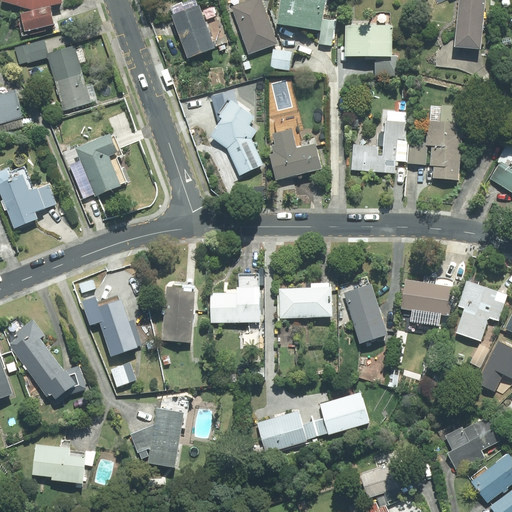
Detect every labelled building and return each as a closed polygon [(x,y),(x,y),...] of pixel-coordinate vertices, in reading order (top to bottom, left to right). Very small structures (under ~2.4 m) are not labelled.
[(4,0),(5,0),(37,10),(25,13),(30,31),(60,24),(56,6),(68,2),(67,0),(4,0)] [(234,0),(251,53),(281,44),(267,0),(234,0)] [(322,44),(334,45),(338,20),(327,19),(329,0),(287,0),(284,23),(324,29),(322,44)] [(487,47),(489,0),(462,0),(460,46),(487,47)] [(205,5),(176,15),(192,59),(220,49),(205,5)] [(366,60),(378,60),(377,76),(400,76),(400,56),(396,56),(396,26),(351,25),(350,56),(366,56),(366,60)] [(46,40),(17,48),(22,65),(50,57),(46,40)] [(90,86),(79,46),(51,54),(66,110),(101,101),(97,84),(90,86)] [(296,51),(275,49),(273,69),(294,71),(296,51)] [(0,133),(27,127),(25,120),(28,119),(21,92),(0,97),(0,133)] [(232,149),(242,175),(268,165),(257,137),(262,131),(254,126),(262,117),(238,99),(236,102),(232,99),(221,112),(229,118),(215,137),(232,149)] [(431,142),(412,140),(411,165),(437,166),(436,179),(465,180),(469,106),(433,104),(431,142)] [(389,121),(388,134),(381,133),(380,146),(355,145),(354,171),(399,173),(400,162),(409,162),(411,122),(389,121)] [(280,180),(329,168),(323,143),(318,144),(316,138),(302,142),(299,127),(276,133),(279,144),(276,144),(278,154),(274,155),(280,180)] [(81,148),(86,161),(76,165),(87,198),(99,193),(100,196),(128,184),(127,181),(131,179),(123,158),(130,155),(121,133),(81,148)] [(511,167),(500,160),(489,180),(511,192),(511,167)] [(29,164),(0,173),(0,177),(8,199),(5,200),(9,211),(12,210),(19,229),(44,219),(41,211),(60,204),(53,184),(39,190),(29,164)] [(214,321),(245,322),(245,321),(265,321),(266,272),(243,272),(242,293),(215,292),(214,321)] [(393,333),(376,282),(370,284),(368,277),(344,285),(363,343),(393,333)] [(337,285),(334,285),(334,280),(317,280),(317,285),(283,285),(283,316),(337,316),(337,285)] [(457,330),(486,340),(494,318),(502,321),(511,295),(471,280),(462,306),(465,307),(457,330)] [(410,281),(408,311),(407,333),(433,335),(433,325),(446,326),(447,313),(457,313),(458,284),(410,281)] [(184,283),(184,285),(170,284),(169,307),(165,307),(164,314),(168,314),(166,339),(196,340),(200,284),(184,283)] [(101,294),(87,299),(95,324),(103,321),(115,354),(144,344),(126,294),(103,302),(101,294)] [(77,372),(73,367),(70,370),(43,337),(48,333),(37,318),(23,330),(16,322),(7,331),(13,350),(15,349),(51,396),(57,392),(61,396),(74,385),(76,393),(92,390),(83,367),(77,372)] [(259,332),(245,332),(245,344),(259,344),(259,332)] [(511,333),(500,344),(511,358),(511,333)] [(481,368),(493,349),(483,343),(471,362),(481,368)] [(0,397),(18,390),(2,352),(0,352),(0,397)] [(133,383),(124,358),(111,362),(120,387),(133,383)] [(310,439),(320,437),(332,433),(334,432),(375,420),(365,389),(322,402),(327,417),(315,420),(305,423),(301,410),(260,421),(268,451),(310,440),(310,439)] [(189,411),(161,407),(158,422),(133,433),(141,453),(155,447),(153,461),(182,464),(189,411)] [(449,450),(458,470),(487,457),(484,450),(504,441),(492,415),(449,434),(455,448),(449,450)] [(57,478),(90,481),(91,465),(96,465),(99,451),(75,449),(75,445),(39,443),(37,473),(57,475),(57,478)] [(511,486),(511,450),(475,480),(492,502),(511,486)] [(363,472),(371,497),(387,492),(390,501),(407,495),(395,461),(363,472)] [(511,511),(511,492),(493,506),(497,511),(511,511)] [(381,500),(368,504),(370,511),(392,511),(390,504),(382,506),(381,500)]
